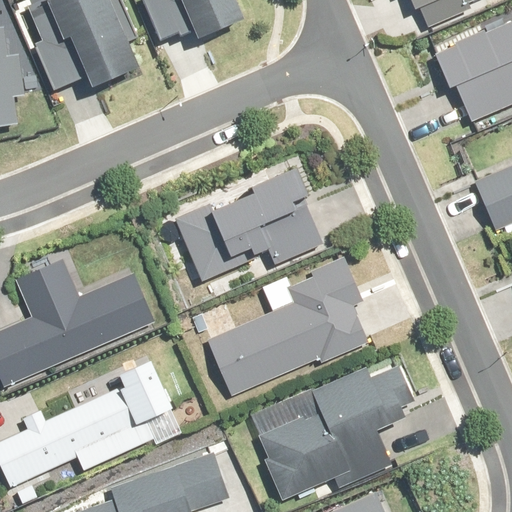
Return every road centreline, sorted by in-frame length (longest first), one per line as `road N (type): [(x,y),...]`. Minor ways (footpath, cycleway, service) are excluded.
road 1 (residential): [(511,438),(349,59)]
road 2 (residential): [(0,202),(349,59)]
